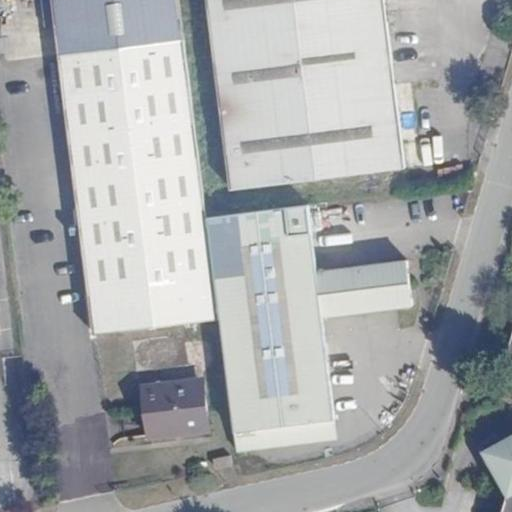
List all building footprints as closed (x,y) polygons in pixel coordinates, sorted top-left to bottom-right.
[(96,339),(223,322),(210,225),(203,178),(192,93),(179,0),(44,0),(40,1),(44,29),(54,27),(69,136),(96,339)] [(197,0),(198,4),(210,87),(223,176),(228,175),(231,195),(374,175),(400,171),(396,144),(397,144),(412,142),(408,114),(392,116),(379,30),(375,1),(375,0),(197,0)] [(226,196),(231,195),(228,175),(223,176),(226,196)] [(303,428),(338,423),(324,319),(412,307),(406,263),(316,275),(308,212),(235,222),(210,225),(223,322),(237,426),(301,418),(303,428)] [(150,413),(209,404),(203,355),(143,361),(150,413)] [(237,426),(241,455),(341,442),(338,423),(303,428),(301,418),(237,426)] [(511,511),(511,443),(501,450),(507,462),(493,472),(511,505),(508,511),(511,511)] [(507,462),(501,450),(486,459),(493,472),(507,462)] [(236,473),(235,466),(234,459),(217,461),(218,471),(228,470),(228,474),(236,473)]
